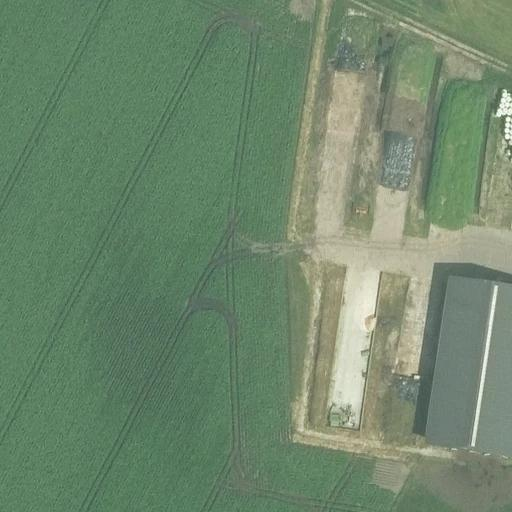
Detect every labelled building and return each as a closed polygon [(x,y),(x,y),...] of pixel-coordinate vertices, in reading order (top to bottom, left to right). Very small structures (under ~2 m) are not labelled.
[(413,43),(395,117),(418,123),(436,49),(413,43)] [(450,173),(468,173),(470,109),(452,109),(450,173)] [(385,206),(401,206),(401,183),(385,183),(385,206)] [(369,295),(384,294),(383,274),(348,276),(350,301),(369,300),(369,295)] [(511,458),(511,284),(450,277),(425,446),(511,458)]
